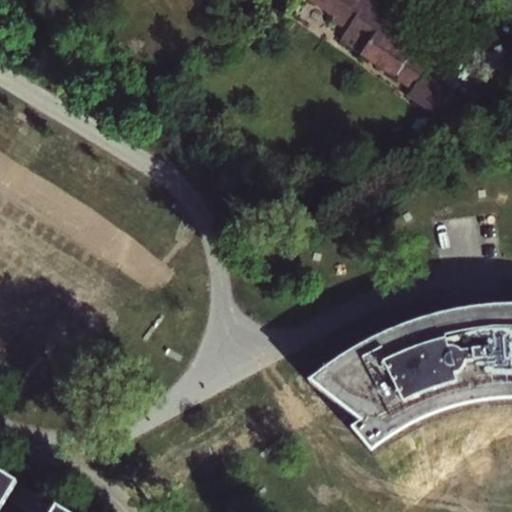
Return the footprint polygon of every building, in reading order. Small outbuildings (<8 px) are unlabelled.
[(309,0),(301,13),(333,34),(330,37),(367,61),(360,73),(398,98),(415,71),(405,64),(413,52),(412,45),(389,30),(382,32),(373,26),(375,22),(373,8),(360,0),(309,0)] [(424,77),(415,71),(398,98),(411,106),(406,113),(428,127),(444,103),(422,89),(426,83),(424,77)] [(463,116),(444,103),(428,127),(448,140),(463,116)] [(511,309),(502,309),(448,315),(379,337),(317,374),(361,422),(353,429),(372,453),(424,422),(482,407),(511,406),(511,309)] [(0,511),(6,511),(18,494),(0,482),(0,511)]
